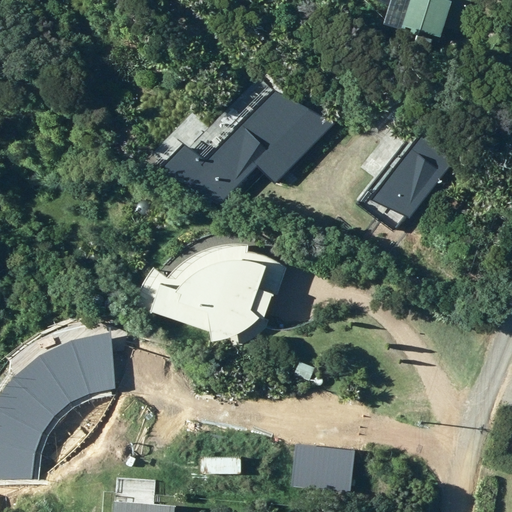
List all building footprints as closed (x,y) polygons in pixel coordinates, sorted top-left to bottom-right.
[(401,0),(393,24),(439,40),(440,36),(447,38),(451,26),(463,30),(473,0),(401,0)] [(194,112),(154,154),(190,192),(225,203),(263,166),(280,183),(338,125),(279,91),(262,77),(210,128),(194,112)] [(461,160),(431,136),(415,155),(407,148),(363,204),(397,232),(410,215),(415,219),(461,160)] [(272,321),(290,269),(279,262),(267,255),(254,249),(255,245),(244,244),(234,244),(224,246),(213,248),(204,252),(194,257),(186,263),(178,270),(171,277),(158,267),(138,304),(217,333),(217,342),(226,340),(235,338),(244,335),(253,331),(261,326),(268,320),(272,321)] [(0,479),(32,479),(37,454),(42,433),(53,417),(68,402),(90,395),(115,387),(110,333),(66,343),(40,355),(13,378),(0,395),(0,479)] [(317,369),(304,362),(298,373),(311,380),(317,369)] [(297,444),(292,488),(353,495),(358,451),(297,444)] [(120,501),(119,511),(180,511),(181,506),(120,501)]
